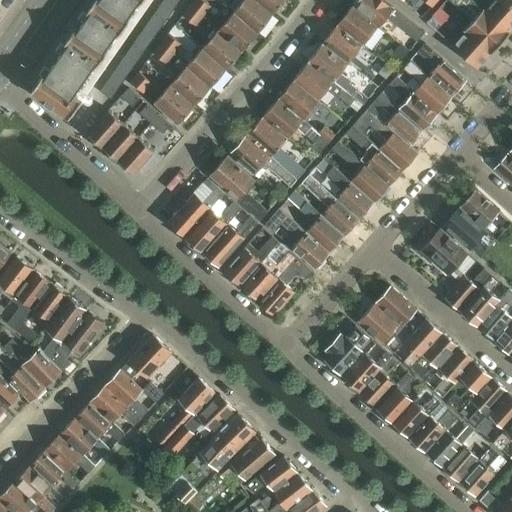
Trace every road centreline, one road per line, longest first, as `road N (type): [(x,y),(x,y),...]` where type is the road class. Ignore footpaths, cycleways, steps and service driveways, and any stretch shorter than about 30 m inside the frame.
road 1 (residential): [(319,0),(139,213)]
road 2 (residential): [(357,499),(150,317)]
road 3 (residential): [(287,344),(474,511)]
road 4 (residential): [(150,317),(0,476)]
road 5 (residential): [(139,213),(287,344)]
road 6 (residential): [(0,78),(139,213)]
road 7 (residential): [(375,249),(511,373)]
road 8 (residential): [(32,231),(150,317)]
road 9 (residential): [(287,344),(375,249)]
road 10 (residential): [(375,249),(457,158)]
